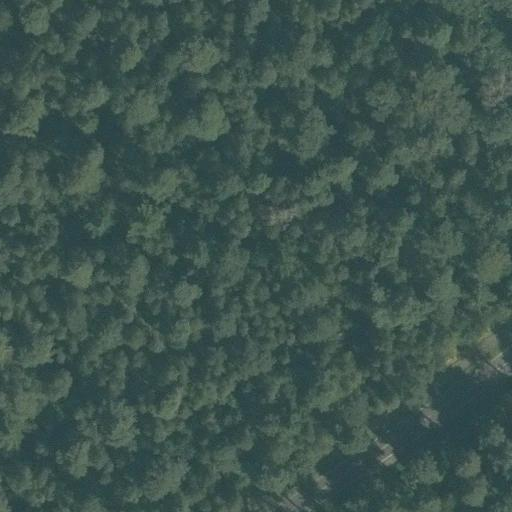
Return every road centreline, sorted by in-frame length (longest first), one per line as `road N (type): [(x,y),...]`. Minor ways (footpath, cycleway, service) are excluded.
road 1 (track): [(0,137),(145,37),(370,456)]
road 2 (tertiary): [(289,511),(511,359)]
